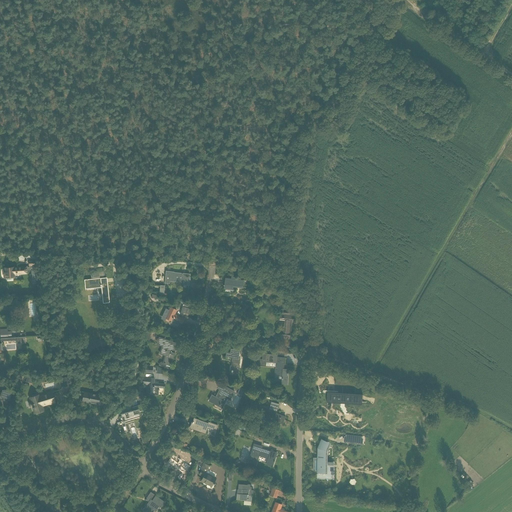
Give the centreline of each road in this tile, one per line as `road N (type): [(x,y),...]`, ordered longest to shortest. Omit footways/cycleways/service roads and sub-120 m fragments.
road 1 (track): [(371,375),(511,133)]
road 2 (residential): [(140,458),(165,412),(205,267)]
road 3 (track): [(153,224),(87,192),(0,126)]
road 4 (residential): [(98,429),(134,356),(118,265)]
road 5 (residential): [(298,511),(302,384),(316,348)]
road 6 (track): [(511,429),(371,375)]
road 7 (unclassified): [(511,73),(395,0)]
road 8 (track): [(276,265),(153,224)]
